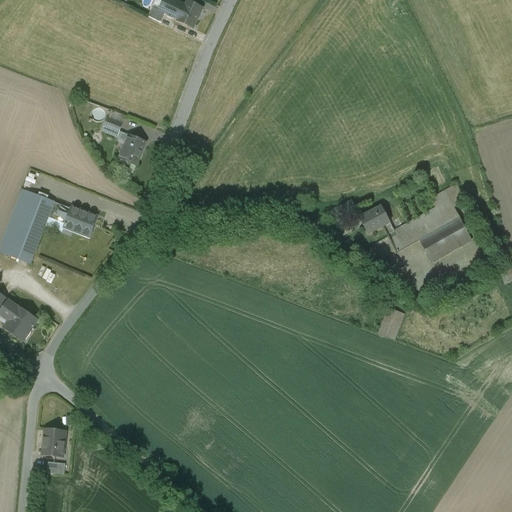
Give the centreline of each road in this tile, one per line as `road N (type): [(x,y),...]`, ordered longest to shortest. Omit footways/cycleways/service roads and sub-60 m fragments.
road 1 (residential): [(43,371),(144,217),(231,0)]
road 2 (unclassified): [(43,371),(202,511)]
road 3 (unclassified): [(23,511),(43,371)]
